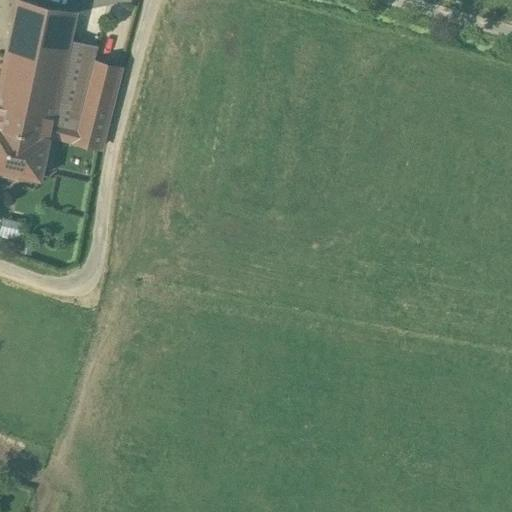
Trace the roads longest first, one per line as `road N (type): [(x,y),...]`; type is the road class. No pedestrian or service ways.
road 1 (unclassified): [(0,271),(72,288),(89,273),(121,115),(157,0)]
road 2 (unclassified): [(395,0),(511,32)]
